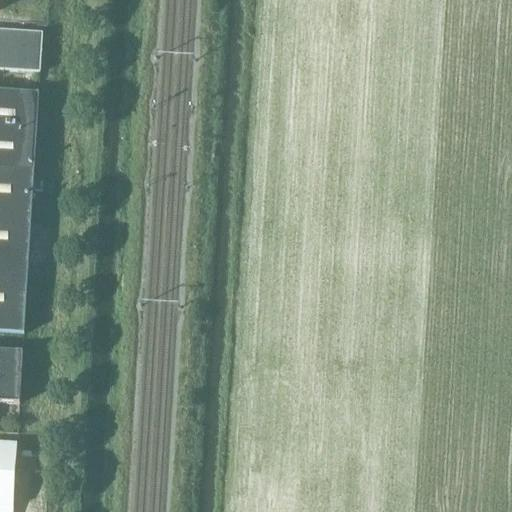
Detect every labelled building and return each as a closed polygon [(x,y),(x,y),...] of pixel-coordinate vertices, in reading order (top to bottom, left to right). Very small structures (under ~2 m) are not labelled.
[(0,73),(41,75),(43,36),(0,32),(0,73)] [(0,171),(34,174),(39,96),(0,93),(0,171)] [(34,174),(0,171),(0,334),(24,336),(34,174)] [(0,404),(20,406),(23,354),(0,352),(0,404)] [(0,511),(13,511),(17,446),(0,445),(0,511)]
